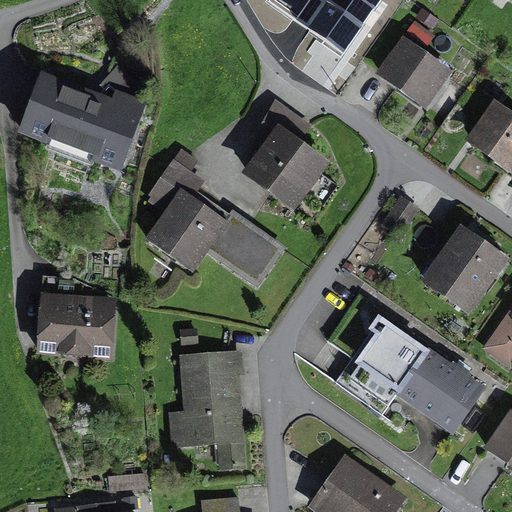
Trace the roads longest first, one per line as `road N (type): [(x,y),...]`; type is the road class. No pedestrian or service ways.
road 1 (residential): [(406,157),(296,311),(274,377)]
road 2 (residential): [(468,511),(274,377)]
road 3 (residential): [(235,0),(289,74),(406,157)]
road 4 (residential): [(274,377),(280,511)]
road 5 (residential): [(406,157),(511,229)]
